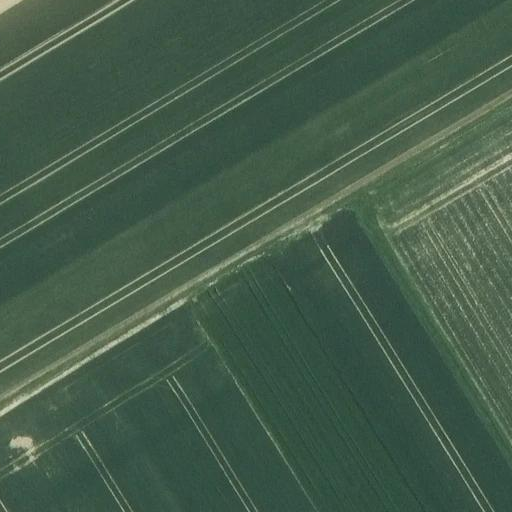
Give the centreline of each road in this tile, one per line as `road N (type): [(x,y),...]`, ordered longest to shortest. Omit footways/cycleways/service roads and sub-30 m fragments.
road 1 (track): [(511,101),(346,199),(0,433)]
road 2 (track): [(346,199),(511,465)]
